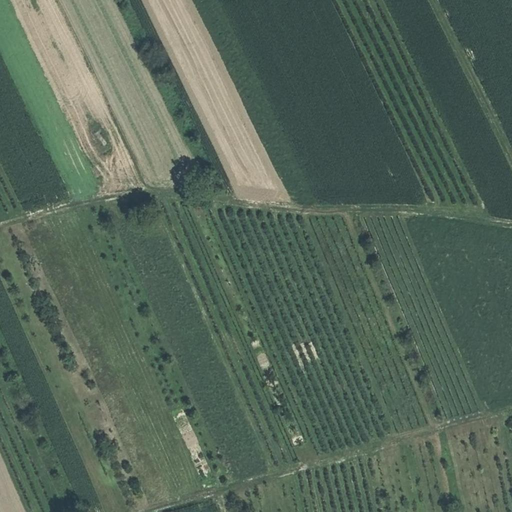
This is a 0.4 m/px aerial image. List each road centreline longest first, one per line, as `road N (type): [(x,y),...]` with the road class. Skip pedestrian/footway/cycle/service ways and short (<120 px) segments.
road 1 (track): [(511,224),(440,210),(171,196),(99,198),(0,224)]
road 2 (track): [(511,411),(218,490)]
road 3 (track): [(511,150),(436,0)]
